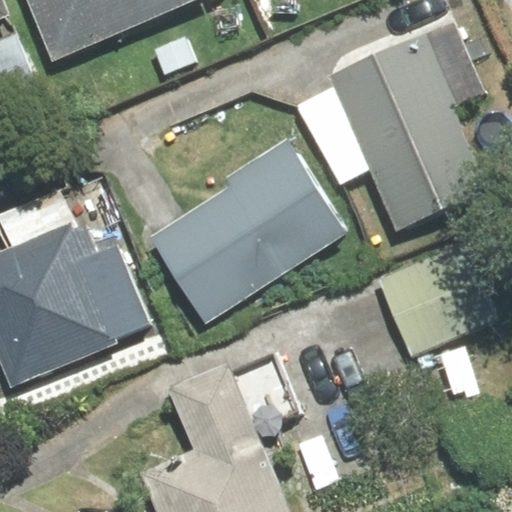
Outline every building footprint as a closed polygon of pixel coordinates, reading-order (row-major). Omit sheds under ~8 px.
[(0,0),(0,25),(31,15),(25,0),(0,0)] [(43,0),(69,55),(190,0),(43,0)] [(444,32),(349,68),(415,239),(510,203),(444,32)] [(0,102),(46,84),(27,36),(0,46),(0,102)] [(160,229),(221,324),(368,230),(306,135),(160,229)] [(89,223),(0,261),(0,386),(3,394),(138,336),(89,223)] [(511,283),(483,228),(383,280),(430,370),(511,327),(511,283)] [(319,511),(310,481),(270,361),(191,386),(214,456),(163,473),(175,511),(319,511)]
